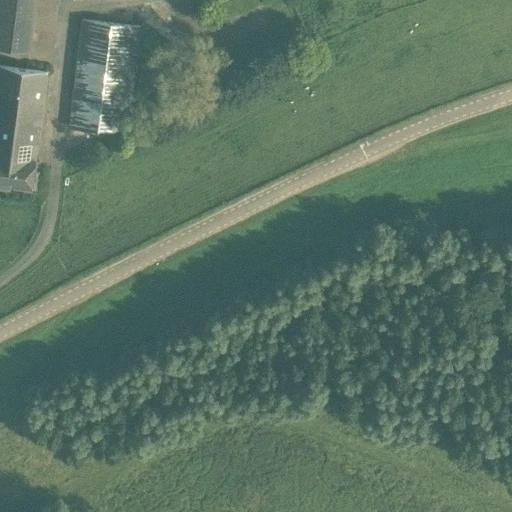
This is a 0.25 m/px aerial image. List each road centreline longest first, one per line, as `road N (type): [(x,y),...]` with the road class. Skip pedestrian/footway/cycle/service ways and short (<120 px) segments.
road 1 (unclassified): [(362,157),(0,338)]
road 2 (unclassified): [(362,157),(511,98)]
road 3 (track): [(0,392),(95,289)]
